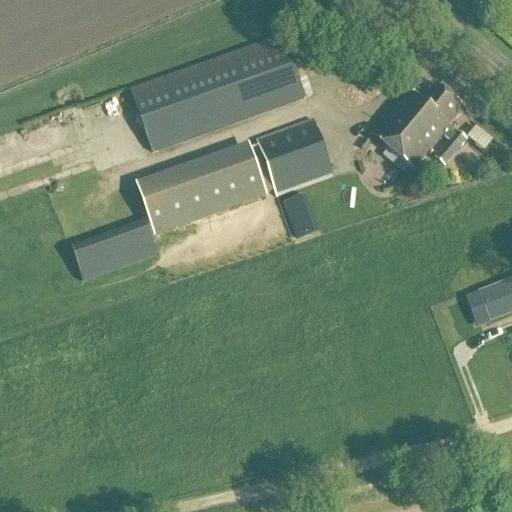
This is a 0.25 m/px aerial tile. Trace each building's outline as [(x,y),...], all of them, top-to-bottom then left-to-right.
[(151,155),(304,101),(282,39),(129,93),(151,155)] [(413,173),(441,139),(463,112),(435,89),(422,105),(408,93),(371,138),(413,173)] [(312,123),(255,143),(258,151),(252,153),(267,196),(273,193),(276,200),(332,180),(312,123)] [(465,140),(482,152),(491,141),(475,128),(465,140)] [(456,134),(438,156),(433,161),(442,169),(465,142),(456,134)] [(136,187),(147,218),(154,240),(266,200),(248,147),(136,187)] [(283,203),(296,242),(319,234),(306,195),(283,203)] [(82,286),(157,259),(144,223),(69,250),(82,286)] [(511,282),(476,296),(488,328),(511,318),(511,282)] [(428,511),(428,509),(406,511),(404,511),(402,487),(340,494),(342,511),(428,511)]
